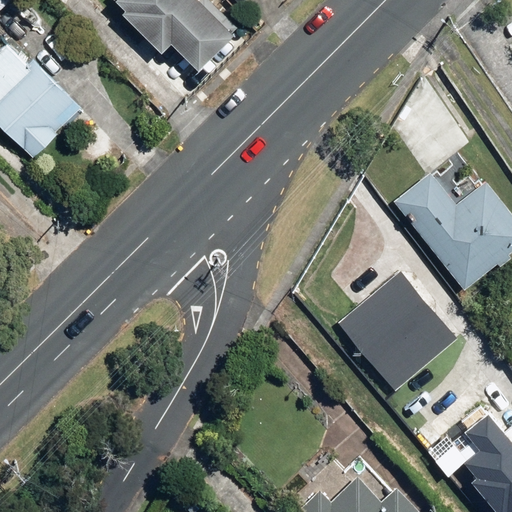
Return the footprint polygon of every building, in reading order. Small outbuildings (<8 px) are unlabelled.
[(0,131),(18,150),(20,148),(28,157),(52,133),(49,130),(72,107),(25,60),(22,63),(4,44),(1,47),(0,46),(0,131)] [(424,172),(388,200),(456,288),(490,262),(492,265),(505,256),(502,253),(511,244),(511,221),(479,179),(448,203),(424,172)] [(453,339),(396,269),(333,320),(390,390),(453,339)] [(511,511),(511,445),(509,448),(479,412),(457,431),(472,449),(456,462),(467,475),(462,480),(488,511),(511,511)] [(316,490),(292,511),(414,511),(390,486),(376,499),(353,475),(326,501),(316,490)]
